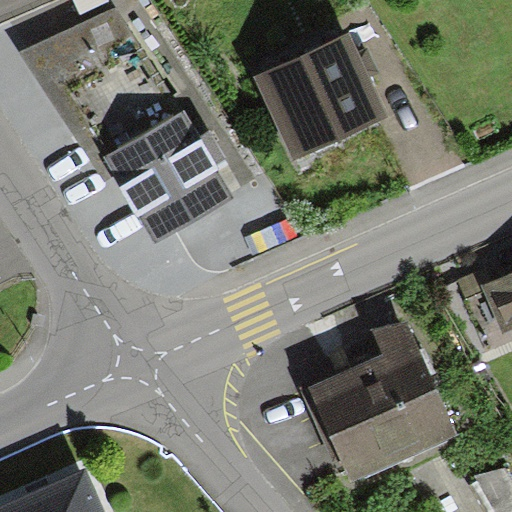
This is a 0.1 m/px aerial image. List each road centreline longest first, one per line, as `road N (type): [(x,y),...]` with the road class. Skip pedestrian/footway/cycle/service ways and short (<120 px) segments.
road 1 (residential): [(131,367),(511,198)]
road 2 (residential): [(0,167),(131,367)]
road 3 (residential): [(131,367),(264,511)]
road 4 (residential): [(0,426),(131,367)]
